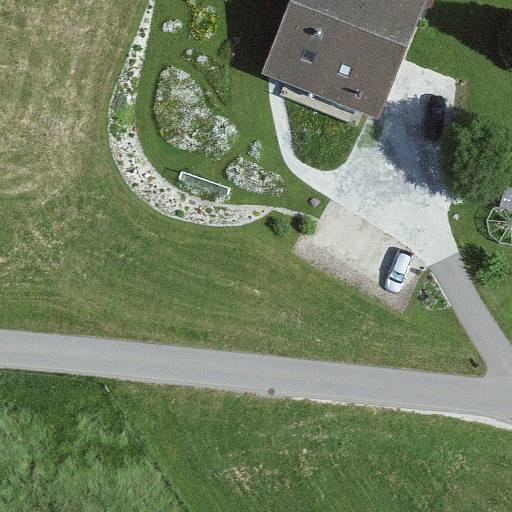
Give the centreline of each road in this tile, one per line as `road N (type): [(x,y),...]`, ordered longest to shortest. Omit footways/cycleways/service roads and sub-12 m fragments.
road 1 (unclassified): [(511,403),(0,348)]
road 2 (residential): [(382,153),(511,387)]
